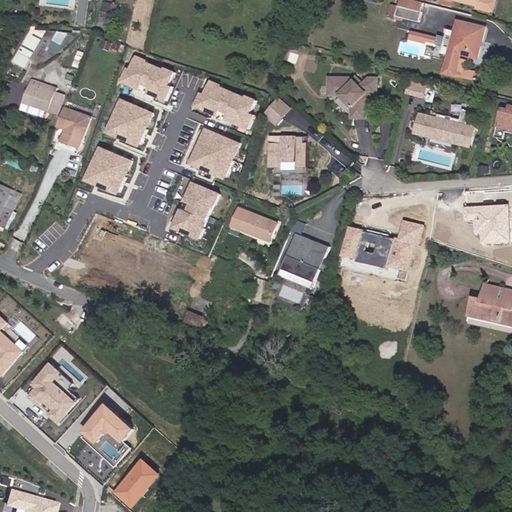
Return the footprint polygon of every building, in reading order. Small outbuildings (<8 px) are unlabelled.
[(422,13),(424,4),(408,0),(401,0),(399,7),(422,13)] [(455,0),(479,6),(478,8),(493,12),(496,1),(491,0),(455,0)] [(109,19),(112,4),(105,3),(102,17),(109,19)] [(397,16),(399,7),(392,5),(388,18),(396,20),(397,16)] [(420,22),(422,13),(399,7),(397,16),(420,22)] [(479,59),(486,28),(459,21),(456,31),(450,56),(446,74),(457,77),(462,55),(479,59)] [(450,56),(456,31),(449,29),(443,54),(450,56)] [(413,31),(411,39),(437,43),(439,35),(413,31)] [(45,65),(63,52),(81,32),(70,32),(60,51),(42,42),(33,59),(45,65)] [(60,51),(70,32),(48,32),(42,42),(60,51)] [(28,68),(33,59),(20,52),(15,62),(28,68)] [(131,69),(128,67),(121,83),(141,91),(143,86),(150,89),(148,94),(168,102),(174,87),(171,86),(176,72),(165,68),(165,69),(148,62),(149,61),(137,56),(131,69)] [(204,94),(201,93),(195,108),(219,118),(220,115),(226,118),(224,121),(250,132),(257,116),(252,114),(258,100),(247,95),(246,97),(222,87),(224,83),(211,78),(204,94)] [(378,94),(378,79),(368,79),(360,87),(353,79),(331,78),(330,95),(342,95),(354,107),(353,118),(367,118),(367,101),(364,97),(367,94),(378,94)] [(60,89),(35,80),(33,84),(59,93),(60,89)] [(425,97),(428,86),(411,82),(408,92),(425,97)] [(52,113),(59,93),(33,84),(26,104),(52,113)] [(61,116),(68,96),(59,93),(52,113),(61,116)] [(156,114),(122,99),(107,134),(141,149),(156,114)] [(277,122),(290,107),(281,99),(268,114),(277,122)] [(52,113),(26,104),(24,110),(50,119),(52,113)] [(510,110),(503,109),(498,126),(511,128),(511,106),(510,110)] [(83,148),(94,118),(68,109),(62,127),(69,130),(66,142),(83,148)] [(476,132),(477,127),(469,125),(468,128),(467,127),(469,122),(471,123),(474,112),(464,110),(461,120),(453,117),(452,122),(447,121),(448,116),(439,114),(437,120),(429,118),(430,115),(421,113),(420,117),(421,118),(418,132),(434,136),(433,138),(455,144),(456,141),(472,145),(475,131),(476,132)] [(243,143),(206,128),(190,166),(227,181),(243,143)] [(310,168),(310,143),(298,144),(298,137),(283,137),(283,144),(272,144),(272,168),(284,168),(284,162),(299,162),(299,168),(310,168)] [(455,144),(433,138),(431,146),(453,151),(455,144)] [(81,155),(83,148),(66,142),(63,141),(60,148),(81,155)] [(135,161),(100,147),(85,182),(120,197),(135,161)] [(299,168),(299,162),(284,162),(284,168),(272,168),(272,175),(310,174),(310,168),(299,168)] [(221,194),(192,181),(183,203),(190,206),(188,210),(183,208),(174,229),(201,241),(221,194)] [(0,224),(8,228),(24,194),(5,186),(0,196),(0,224)] [(511,204),(468,205),(468,220),(478,220),(478,234),(485,234),(485,243),(511,242),(511,204)] [(273,239),(279,224),(249,213),(242,230),(261,238),(262,235),(273,239)] [(299,220),(296,231),(304,233),(307,223),(299,220)] [(331,247),(297,234),(283,270),(317,283),(331,247)] [(511,305),(507,305),(508,303),(501,301),(503,290),(488,286),(485,299),(484,303),(472,301),(469,314),(511,324),(511,305)] [(511,291),(503,290),(501,301),(508,303),(507,305),(511,305),(511,291)] [(206,320),(207,318),(191,311),(186,324),(202,331),(203,328),(206,320)] [(9,323),(0,314),(0,375),(2,378),(25,352),(2,331),(9,323)] [(511,324),(469,314),(468,317),(511,326),(511,324)] [(56,367),(51,362),(31,385),(35,389),(28,397),(40,407),(45,402),(54,410),(50,415),(60,424),(78,403),(55,382),(63,373),(58,369),(56,367)] [(136,430),(106,404),(82,433),(97,446),(106,435),(111,435),(123,445),(136,430)] [(162,476),(143,460),(115,493),(133,509),(162,476)] [(56,511),(59,503),(10,488),(5,506),(24,511),(23,511),(56,511)]
